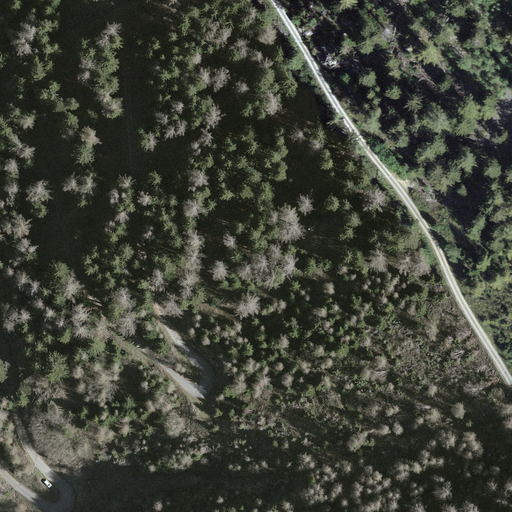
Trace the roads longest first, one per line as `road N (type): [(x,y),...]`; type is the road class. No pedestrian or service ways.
road 1 (track): [(0,97),(48,186),(66,249),(97,306),(186,387),(201,391),(204,373),(150,288),(111,0)]
road 2 (track): [(272,0),(421,228),(511,387)]
road 3 (track): [(62,506),(60,488),(25,442),(0,341)]
